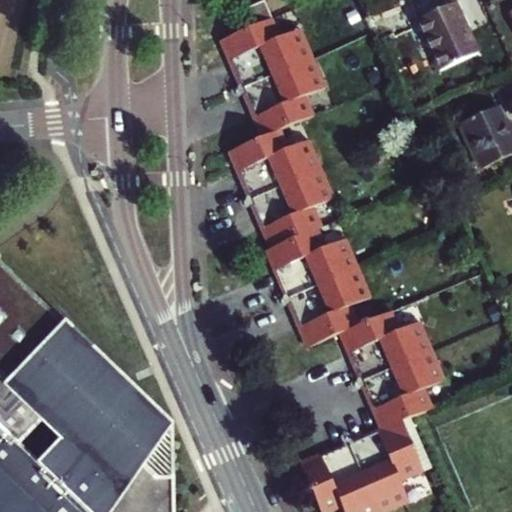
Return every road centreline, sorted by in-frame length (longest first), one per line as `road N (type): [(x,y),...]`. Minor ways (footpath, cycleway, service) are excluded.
road 1 (tertiary): [(120,0),(128,230),(164,320),(213,408)]
road 2 (tertiary): [(213,408),(184,312),(172,0)]
road 3 (unknown): [(230,447),(329,401),(352,433)]
